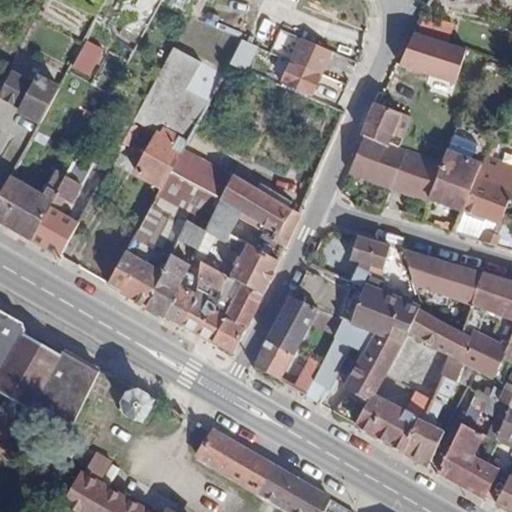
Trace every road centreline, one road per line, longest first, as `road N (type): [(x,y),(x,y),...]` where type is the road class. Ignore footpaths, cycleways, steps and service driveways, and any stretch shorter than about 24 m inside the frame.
road 1 (primary): [(0,264),(227,395)]
road 2 (primary): [(227,395),(425,511)]
road 3 (residential): [(396,0),(395,31),(318,209)]
road 4 (residential): [(318,209),(227,395)]
road 5 (residential): [(318,209),(511,265)]
